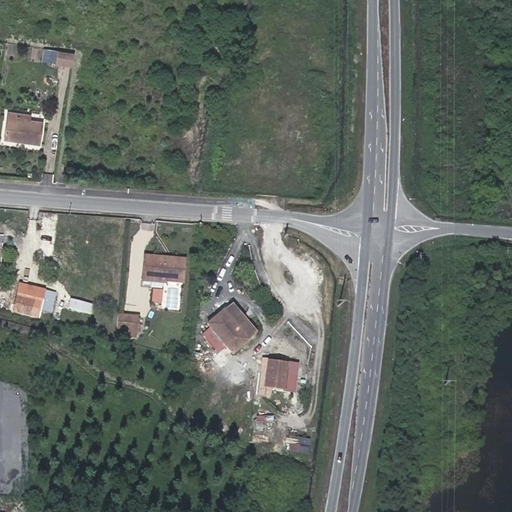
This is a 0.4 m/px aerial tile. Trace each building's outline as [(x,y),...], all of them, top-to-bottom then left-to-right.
[(56,63),(58,50),(45,48),(43,61),(56,63)] [(56,63),(72,65),(74,52),(58,50),(56,63)] [(8,114),(4,140),(38,145),(40,124),(17,121),(17,115),(8,114)] [(46,241),(56,242),(58,220),(48,219),(46,241)] [(186,283),(188,260),(148,256),(146,280),(157,281),(157,283),(167,284),(168,281),(186,283)] [(55,292),(22,285),(17,306),(42,312),(41,317),(49,319),(55,292)] [(261,333),(258,329),(237,302),(209,324),(233,355),(261,333)] [(136,333),(141,333),(142,318),(121,316),(120,331),(136,333)] [(136,333),(120,331),(119,340),(126,341),(126,335),(135,336),(136,333)] [(288,391),(291,362),(266,359),(263,388),(288,391)] [(301,363),(291,362),(288,391),(298,392),(301,363)]
